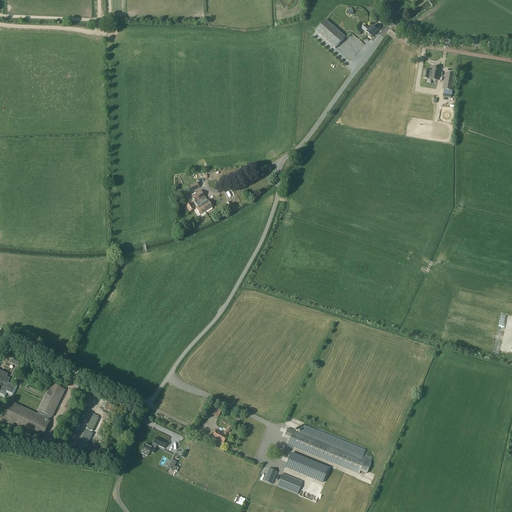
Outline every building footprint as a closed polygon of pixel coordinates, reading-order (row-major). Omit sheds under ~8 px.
[(402,18),(408,12),(404,9),(399,14),(402,18)] [(335,49),(346,37),(326,20),(315,31),(335,49)] [(370,29),(365,25),(362,29),(368,34),(368,35),(370,38),(377,30),(373,26),(370,29)] [(436,80),(438,81),(440,68),(433,67),(432,71),(430,70),(430,71),(424,70),(423,78),(428,79),(431,79),(432,80),(433,81),(435,81),(436,80)] [(453,91),(454,81),(455,75),(446,74),(445,80),(444,80),(443,89),(453,91)] [(190,192),(198,188),(196,183),(191,185),(192,186),(188,188),(190,192)] [(199,201),(204,198),(205,198),(201,191),(195,195),(199,201)] [(206,201),(204,198),(199,201),(195,195),(192,197),(196,203),(197,203),(199,206),(196,208),(200,215),(205,213),(202,208),(200,209),(199,207),(201,206),(200,205),(201,204),(206,201)] [(202,208),(205,213),(212,208),(208,200),(206,201),(201,204),(200,205),(201,206),(199,207),(200,209),(202,208)] [(490,329),(503,334),(505,329),(491,324),(490,329)] [(0,395),(5,398),(7,393),(13,396),(17,387),(8,382),(8,381),(5,380),(6,377),(7,374),(0,371),(0,395)] [(41,438),(64,389),(50,383),(38,410),(39,410),(36,415),(9,402),(1,419),(41,438)] [(209,406),(205,415),(215,419),(219,410),(209,406)] [(288,428),(285,435),(291,437),(288,445),(359,474),(365,459),(371,462),(372,459),(363,455),(365,451),(365,450),(302,425),(299,433),(293,430),(288,428)] [(224,434),(216,430),(212,438),(214,439),(213,440),(223,445),(227,436),(226,435),(228,432),(230,433),(232,428),(228,426),(224,434)] [(81,443),(88,431),(85,429),(78,441),(81,443)] [(161,444),(163,438),(154,435),(152,441),(161,444)] [(149,445),(148,446),(145,444),(142,450),(150,454),(151,452),(153,453),(156,449),(149,445)] [(328,469),(291,454),(285,468),(322,483),(328,469)] [(174,467),(175,465),(171,463),(168,468),(172,471),(173,469),(175,471),(175,470),(177,471),(179,468),(176,466),(176,468),(174,467)] [(272,484),(277,472),(268,468),(263,481),(272,484)] [(297,495),(302,482),(282,474),(277,486),(297,495)]
